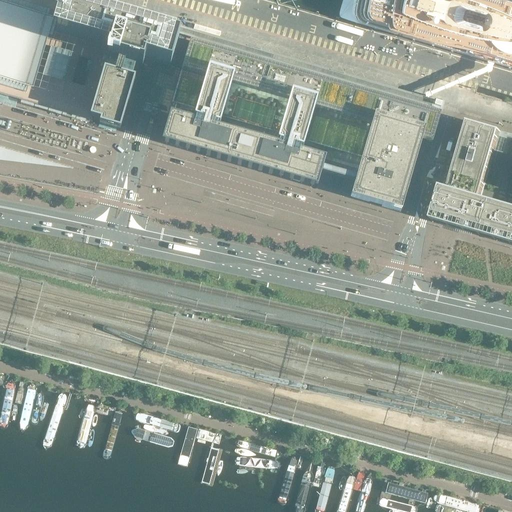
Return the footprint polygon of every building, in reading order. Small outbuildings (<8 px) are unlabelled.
[(178,39),(178,37),(62,5),(62,7),(37,0),(0,0),(0,95),(1,96),(91,122),(91,120),(106,124),(106,125),(107,126),(108,127),(109,128),(110,128),(111,128),(112,127),(113,127),(120,129),(135,79),(131,78),(135,65),(142,68),(145,58),(170,65),(178,39)] [(430,142),(438,114),(188,42),(171,102),(159,142),(313,186),(400,212),(421,139),(430,142)] [(489,170),(500,131),(467,122),(456,161),(489,170)] [(480,200),(484,185),(489,170),(456,161),(447,191),(442,189),(433,222),(438,223),(495,240),(505,207),(480,200)] [(511,209),(505,207),(495,240),(511,244),(511,209)] [(2,431),(3,431),(4,431),(5,430),(6,430),(7,429),(8,428),(8,427),(15,386),(15,385),(15,384),(14,384),(14,383),(13,383),(12,382),(11,382),(10,382),(9,383),(8,383),(8,384),(7,385),(0,417),(0,429),(0,430),(1,430),(2,431)] [(27,388),(27,389),(18,429),(18,430),(18,431),(19,432),(20,432),(21,433),(22,433),(23,433),(24,433),(25,433),(25,432),(26,432),(27,431),(27,430),(36,390),(36,389),(36,388),(36,387),(35,386),(34,386),(34,385),(33,385),(32,385),(31,385),(30,385),(29,385),(28,386),(28,387),(27,387),(27,388)] [(39,406),(40,406),(71,415),(72,415),(72,414),(73,414),(74,413),(74,412),(75,411),(74,410),(74,409),(74,408),(73,408),(73,407),(72,407),(42,398),(41,398),(40,398),(40,399),(39,399),(38,399),(38,400),(37,401),(37,402),(37,403),(37,404),(38,404),(38,405),(39,406)] [(86,405),(86,406),(75,445),(76,446),(76,447),(77,448),(78,449),(79,449),(80,449),(81,449),(82,449),(83,449),(84,448),(85,448),(85,447),(95,409),(95,407),(94,406),(94,405),(93,404),(92,403),(92,402),(91,402),(90,402),(89,403),(88,403),(87,404),(86,405)] [(114,416),(104,454),(104,455),(104,456),(104,457),(105,458),(106,459),(107,459),(108,459),(109,459),(109,458),(110,458),(110,457),(111,457),(121,418),(121,413),(121,412),(121,411),(120,411),(119,410),(118,410),(117,410),(116,410),(116,411),(115,411),(114,416)] [(149,425),(150,426),(173,431),(174,431),(175,431),(176,430),(176,429),(177,428),(177,427),(177,426),(176,426),(176,425),(175,425),(175,424),(152,418),(151,418),(150,419),(149,420),(148,421),(148,422),(148,423),(148,424),(149,425)] [(131,432),(136,437),(168,447),(173,446),(175,440),(171,436),(138,427),(132,429),(131,432)] [(180,434),(177,444),(216,454),(219,444),(180,434)] [(223,439),(222,439),(211,479),(212,480),(213,481),(214,481),(215,481),(216,482),(217,482),(218,482),(219,481),(230,442),(230,441),(229,440),(228,439),(227,439),(226,439),(225,439),(224,439),(223,439)] [(237,447),(238,447),(278,457),(279,457),(279,456),(280,456),(281,455),(281,454),(281,453),(281,452),(281,451),(280,450),(279,450),(240,440),(239,440),(238,440),(237,440),(236,440),(236,441),(235,441),(235,442),(235,443),(235,444),(235,445),(236,446),(237,447)] [(288,465),(332,476),(333,476),(334,476),(335,476),(335,475),(336,474),(337,473),(337,472),(337,471),(337,470),(336,469),(336,468),(335,468),(335,467),(334,467),(291,455),(290,455),(289,455),(288,456),(287,456),(286,457),(285,458),(285,459),(285,460),(285,461),(285,462),(285,463),(286,464),(287,464),(287,465),(288,465)] [(236,465),(237,466),(268,467),(278,465),(279,465),(279,464),(279,463),(280,463),(280,462),(280,461),(279,460),(279,459),(278,458),(268,457),(238,456),(237,456),(236,457),(235,457),(234,458),(234,459),(233,459),(233,460),(233,461),(233,462),(233,463),(234,463),(234,464),(235,464),(235,465),(236,465)] [(295,475),(296,476),(319,482),(324,482),(325,482),(326,481),(326,480),(326,479),(326,478),(326,477),(325,477),(321,474),(299,469),(298,468),(297,468),(296,469),(295,469),(295,470),(294,471),(294,472),(294,473),(294,474),(295,475)] [(342,476),(379,487),(380,487),(380,486),(381,486),(382,486),(382,485),(383,484),(383,483),(383,482),(382,481),(382,480),(381,480),(343,469),(342,469),(341,469),(340,470),(339,471),(339,472),(339,473),(339,474),(340,475),(340,476),(341,476),(342,476)] [(290,486),(319,493),(321,485),(292,477),(290,486)] [(387,484),(384,495),(426,506),(429,495),(387,484)] [(342,492),(343,493),(374,502),(375,502),(376,501),(377,501),(378,500),(378,499),(378,498),(379,497),(378,497),(378,496),(378,495),(377,495),(377,494),(346,485),(345,485),(344,485),(343,485),(343,486),(342,486),(341,487),(341,488),(341,489),(341,490),(341,491),(342,492)] [(434,495),(432,500),(437,504),(467,511),(489,511),(483,506),(440,495),(434,495)] [(381,506),(382,507),(396,511),(408,511),(409,510),(406,507),(384,500),(383,500),(383,501),(382,501),(381,502),(381,503),(381,504),(381,505),(381,506)]
